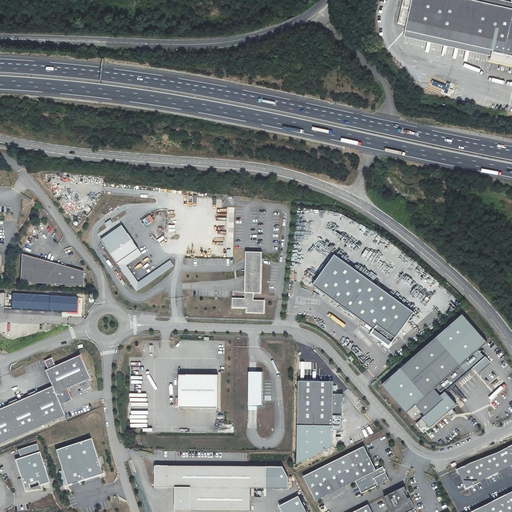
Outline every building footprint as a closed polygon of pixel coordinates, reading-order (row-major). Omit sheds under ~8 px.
[(511,9),(471,0),(412,0),(406,31),(493,50),(491,56),(490,62),(511,66),(511,9)] [(471,0),(511,9),(511,2),(499,0),(471,0)] [(493,50),(406,31),(404,37),(491,56),(493,50)] [(142,220),(147,226),(154,221),(150,214),(142,220)] [(110,219),(104,224),(106,227),(113,223),(110,219)] [(122,224),(100,239),(136,291),(173,265),(170,259),(138,282),(126,265),(142,254),(122,224)] [(51,238),(55,233),(51,229),(46,234),(51,238)] [(231,296),(231,308),(246,309),(245,314),(265,314),(265,299),(254,299),(254,294),(261,294),(263,252),(262,252),(246,252),(245,298),(232,298),(232,297),(231,296)] [(416,311),(336,253),(314,284),(374,329),(370,334),(390,348),(416,311)] [(23,283),(86,286),(86,272),(24,254),(23,283)] [(461,366),(479,350),(487,343),(464,316),(437,338),(461,366)] [(360,326),(370,333),(372,330),(363,323),(360,326)] [(461,366),(437,338),(402,368),(427,396),(417,404),(423,411),(426,416),(444,400),(441,396),(434,389),(461,366)] [(461,366),(467,373),(474,367),(485,357),(479,350),(461,366)] [(55,368),(47,371),(44,372),(51,388),(60,407),(66,404),(65,402),(70,399),(67,390),(89,380),(79,357),(55,368)] [(490,363),(485,357),(474,367),(479,373),(490,363)] [(44,362),(47,371),(55,368),(51,359),(44,362)] [(461,366),(434,389),(441,396),(446,392),(467,373),(461,366)] [(427,396),(402,368),(383,385),(407,413),(417,404),(427,396)] [(263,372),(249,371),(249,406),(263,406),(263,372)] [(179,375),(179,407),(218,408),(218,375),(179,375)] [(334,381),(300,381),(299,425),(334,425),(334,381)] [(60,407),(51,388),(0,410),(0,444),(64,417),(60,407)] [(444,400),(426,416),(423,419),(427,424),(431,428),(457,405),(446,392),(441,396),(444,400)] [(334,413),(343,413),(343,394),(334,394),(334,413)] [(417,404),(407,413),(413,419),(423,411),(417,404)] [(427,424),(423,419),(417,423),(422,429),(427,424)] [(97,478),(102,477),(91,442),(55,453),(66,488),(83,483),(97,478)] [(17,452),(20,461),(39,454),(37,446),(17,452)] [(458,471),(467,491),(511,468),(511,447),(496,455),(468,465),(458,471)] [(364,448),(304,477),(316,501),(356,481),(362,493),(390,479),(384,467),(376,471),(364,448)] [(39,454),(20,461),(15,462),(21,480),(23,487),(25,493),(39,488),(49,485),(39,454)] [(267,467),(156,466),(156,488),(176,488),(176,511),(251,511),(251,488),(266,488),(267,467)] [(283,467),(267,467),(266,488),(289,488),(289,478),(283,467)] [(405,487),(384,498),(391,511),(407,511),(416,508),(405,487)] [(511,511),(511,493),(474,511),(511,511)] [(306,511),(298,497),(280,506),(282,511),(306,511)]
